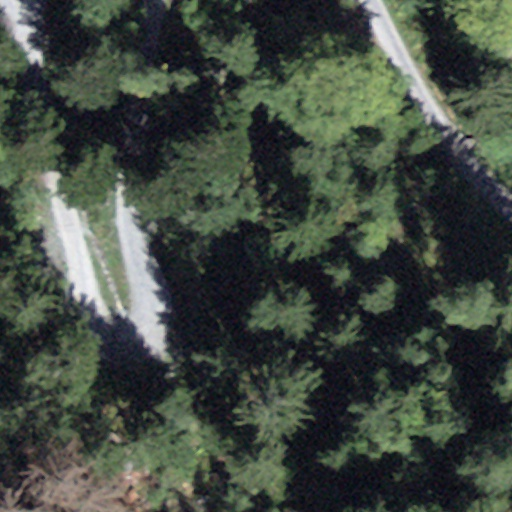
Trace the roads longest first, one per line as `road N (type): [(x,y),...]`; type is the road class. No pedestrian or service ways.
road 1 (track): [(152,0),(129,190),(132,239),(152,310),(152,328),(140,341),(108,328),(82,280),(41,120),(25,0)]
road 2 (track): [(511,208),(454,148),(372,0)]
